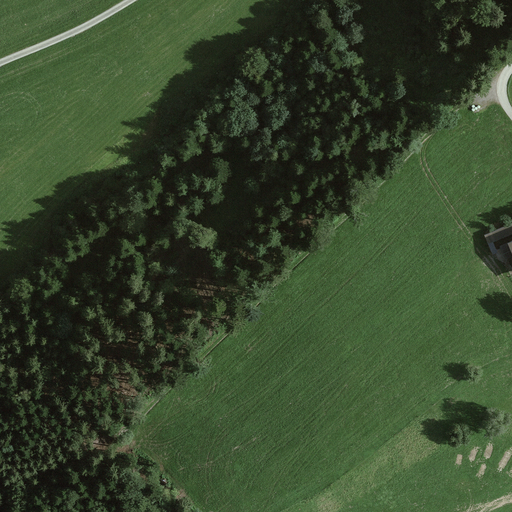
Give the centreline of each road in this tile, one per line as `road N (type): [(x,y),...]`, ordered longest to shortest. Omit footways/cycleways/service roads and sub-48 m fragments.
road 1 (track): [(497,87),(462,96),(178,381),(122,416),(75,427),(0,478)]
road 2 (track): [(0,62),(129,0)]
